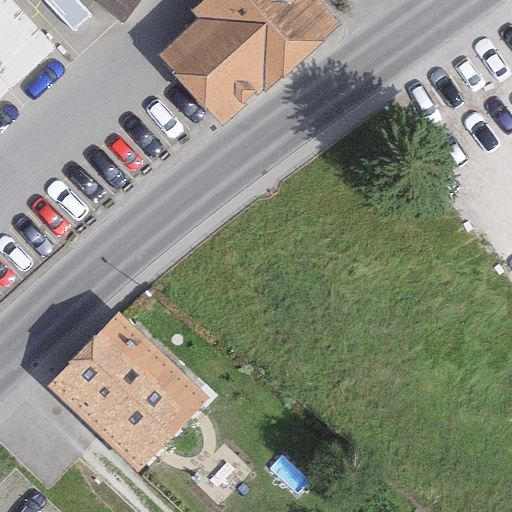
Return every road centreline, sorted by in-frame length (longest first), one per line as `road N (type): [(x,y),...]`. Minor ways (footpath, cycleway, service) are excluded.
road 1 (tertiary): [(456,0),(222,162),(0,360)]
road 2 (unknown): [(403,83),(511,260)]
